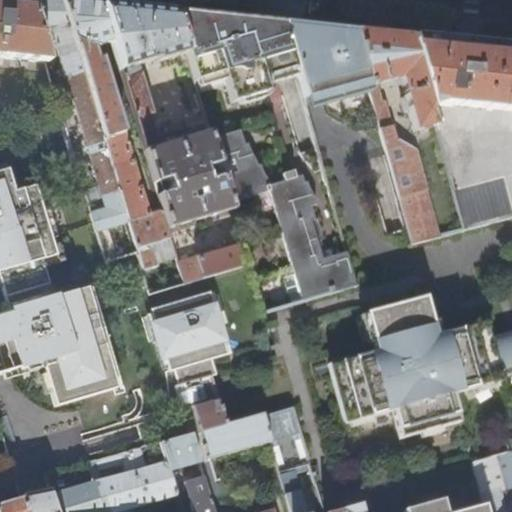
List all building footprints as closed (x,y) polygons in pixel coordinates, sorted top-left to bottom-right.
[(0,0),(0,56),(46,61),(37,27),(29,0),(0,0)] [(29,0),(37,27),(50,25),(71,97),(73,97),(100,191),(85,195),(95,230),(127,221),(101,134),(73,36),(63,0),(29,0)] [(76,1),(67,0),(63,0),(73,36),(101,134),(127,221),(136,252),(141,271),(157,267),(153,252),(144,246),(169,238),(166,229),(163,218),(161,211),(149,215),(103,57),(97,59),(95,53),(93,47),(111,42),(112,42),(100,4),(86,2),(76,1)] [(139,8),(100,4),(112,42),(111,42),(138,132),(154,127),(150,115),(154,114),(141,73),(140,73),(138,65),(157,60),(157,61),(186,53),(174,12),(139,8)] [(234,18),(174,12),(186,53),(194,80),(221,72),(230,101),(267,91),(263,77),(294,68),(282,23),(234,18)] [(292,24),(282,23),(294,68),(303,99),(311,97),(320,94),(323,104),(369,91),(353,31),(292,24)] [(382,33),(353,31),(369,91),(381,133),(412,243),(437,237),(413,148),(398,139),(395,140),(384,100),(381,101),(377,85),(401,79),(405,94),(403,96),(403,99),(400,100),(404,112),(407,112),(413,131),(435,126),(411,36),(382,33)] [(511,47),(411,36),(435,126),(436,130),(463,229),(511,216),(511,47)] [(268,192),(300,302),(355,287),(345,251),(320,258),(315,240),(322,238),(315,218),(313,218),(307,200),(310,199),(305,181),(302,181),(300,175),(293,177),(291,170),(280,173),(282,180),(265,184),(258,163),(256,164),(250,151),(247,153),(239,128),(211,137),(218,163),(222,176),(230,203),(268,192)] [(157,196),(161,211),(163,218),(166,229),(232,210),(230,203),(222,176),(208,180),(204,167),(218,163),(211,137),(209,132),(143,152),(153,184),(168,179),(172,192),(157,196)] [(0,285),(8,312),(0,314),(0,375),(42,363),(56,407),(117,388),(87,288),(52,298),(41,259),(56,254),(35,185),(13,191),(6,169),(0,171),(0,285)] [(176,262),(183,284),(208,276),(247,264),(241,243),(176,262)] [(169,371),(174,369),(212,359),(232,352),(223,324),(219,325),(209,292),(151,309),(169,371)] [(437,337),(437,336),(434,337),(424,298),(364,314),(375,354),(327,367),(343,425),(391,412),(399,440),(458,423),(450,395),(453,394),(445,365),(437,337)] [(485,323),(437,336),(437,337),(480,326),(495,383),(501,381),(500,378),(511,374),(511,335),(491,341),(485,323)] [(445,365),(453,394),(495,383),(480,326),(437,337),(445,365)] [(174,369),(179,386),(197,381),(210,377),(217,375),(212,359),(174,369)] [(210,377),(197,381),(201,391),(204,403),(191,407),(207,459),(210,458),(269,442),(262,418),(261,416),(225,426),(210,377)] [(269,442),(272,454),(301,445),(290,409),(262,418),(269,442)] [(189,435),(159,443),(165,461),(168,470),(197,461),(189,435)] [(49,487),(50,489),(56,511),(115,511),(175,494),(168,470),(165,461),(144,466),(139,448),(119,454),(121,461),(124,472),(101,479),(98,468),(96,460),(86,463),(91,481),(58,491),(56,485),(49,487)] [(485,511),(504,511),(499,492),(511,488),(511,451),(472,463),(484,506),(485,511)] [(119,454),(96,460),(98,468),(121,461),(119,454)] [(204,484),(216,481),(210,458),(207,459),(197,461),(202,476),(204,484)] [(204,484),(202,476),(183,481),(192,511),(212,511),(211,505),(204,484)] [(216,481),(204,484),(211,505),(235,498),(229,477),(216,481)] [(24,511),(56,511),(50,489),(33,494),(20,498),(20,499),(24,511)] [(284,494),(289,511),(305,511),(299,490),(284,494)] [(0,511),(24,511),(20,499),(0,504),(0,511)] [(485,511),(484,506),(463,511),(443,511),(440,502),(404,511),(485,511)]
